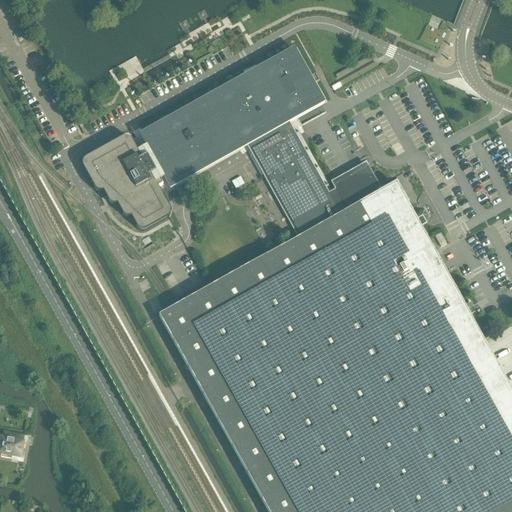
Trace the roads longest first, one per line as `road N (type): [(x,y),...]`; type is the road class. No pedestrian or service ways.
road 1 (unclassified): [(468,69),(443,75),(332,25),(307,23),(73,150)]
road 2 (tertiary): [(0,203),(171,511)]
road 3 (unclassified): [(73,150),(61,157),(149,311)]
road 4 (unclassified): [(73,150),(0,24)]
